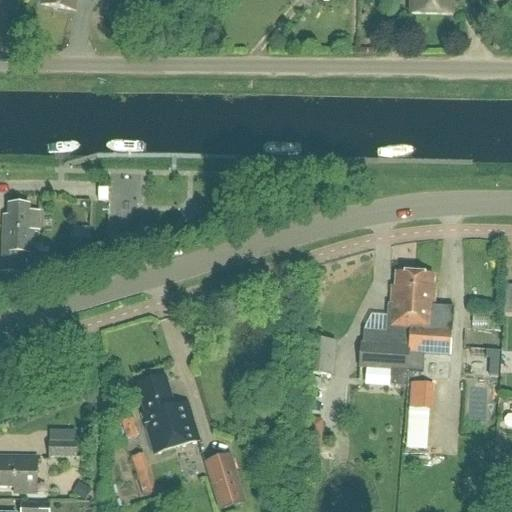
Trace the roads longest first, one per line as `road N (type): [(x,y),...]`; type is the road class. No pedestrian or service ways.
road 1 (tertiary): [(0,325),(363,214),(511,203)]
road 2 (unclassified): [(511,69),(0,60)]
